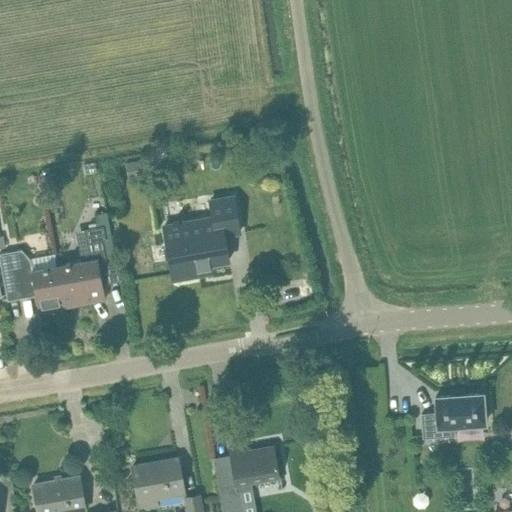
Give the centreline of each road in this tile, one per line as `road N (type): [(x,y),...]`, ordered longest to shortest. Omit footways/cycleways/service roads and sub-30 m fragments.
road 1 (tertiary): [(0,394),(364,325)]
road 2 (unclassified): [(364,325),(319,149),(296,0)]
road 3 (tertiary): [(364,325),(511,313)]
